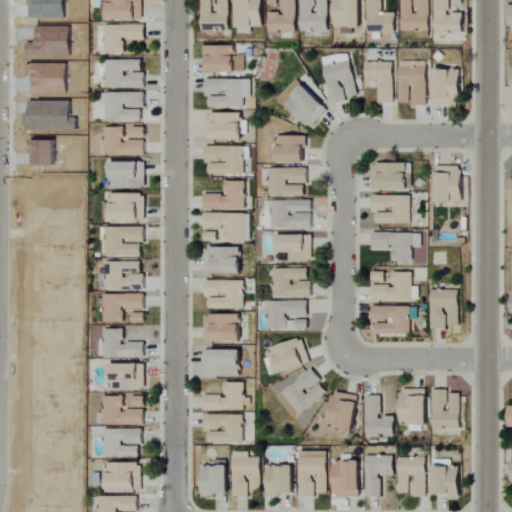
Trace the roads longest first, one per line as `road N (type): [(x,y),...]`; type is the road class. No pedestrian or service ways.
road 1 (residential): [(486,0),(487,511)]
road 2 (residential): [(175,496),(175,0)]
road 3 (residential): [(373,360),(352,350),(342,333),(343,168),(354,145),(375,136)]
road 4 (residential): [(511,358),(373,360)]
road 5 (residential): [(375,136),(511,136)]
